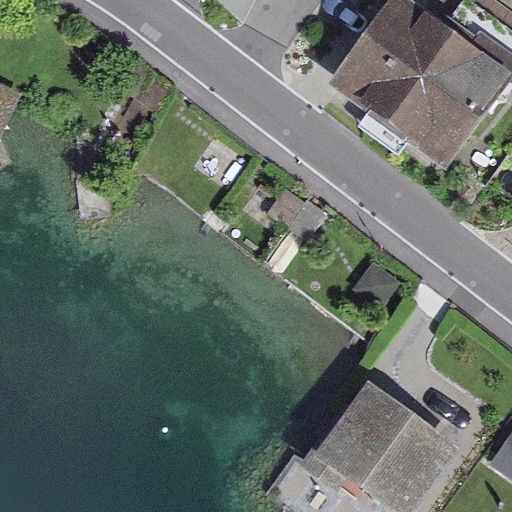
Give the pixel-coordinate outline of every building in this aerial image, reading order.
[(501,83),(398,9),(341,87),(444,162),(501,83)] [(282,190),(265,214),(305,242),(322,218),(282,190)] [(374,264),(353,289),(381,311),(401,285),(374,264)] [(456,447),(364,386),(323,447),(308,469),(348,496),(357,483),(400,511),(412,511),(423,496),(456,447)] [(511,432),(492,463),(511,476),(511,432)]
